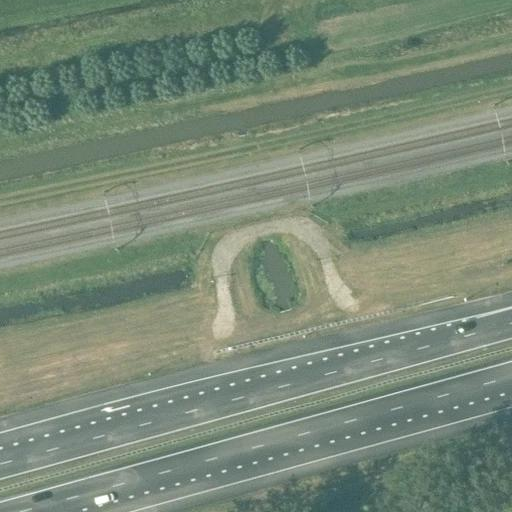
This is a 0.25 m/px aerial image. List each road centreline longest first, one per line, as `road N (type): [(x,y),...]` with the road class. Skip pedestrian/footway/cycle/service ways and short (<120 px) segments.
road 1 (track): [(511,276),(356,304),(333,285),(304,231),(252,231),(225,250),(217,336),(126,373),(0,457)]
road 2 (motorway): [(511,322),(0,464)]
road 3 (track): [(511,87),(0,201)]
road 4 (motorway): [(32,510),(511,380)]
road 5 (track): [(225,250),(204,241),(0,285)]
road 6 (track): [(304,231),(319,217),(511,172)]
